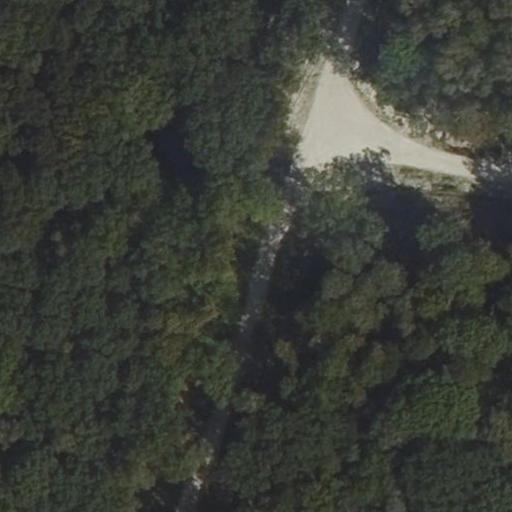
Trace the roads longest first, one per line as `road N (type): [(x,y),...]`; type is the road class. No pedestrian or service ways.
road 1 (track): [(375,0),(198,511)]
road 2 (track): [(327,155),(511,173)]
